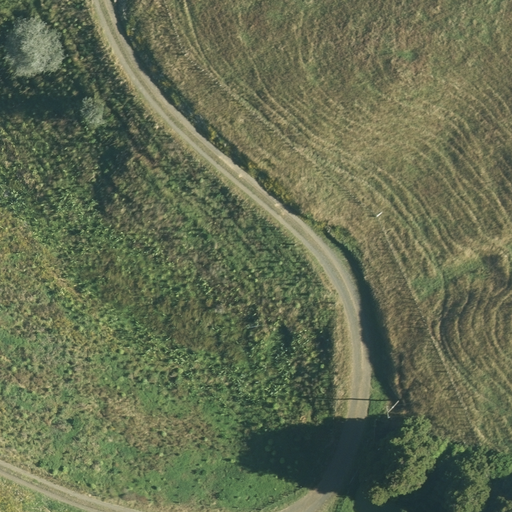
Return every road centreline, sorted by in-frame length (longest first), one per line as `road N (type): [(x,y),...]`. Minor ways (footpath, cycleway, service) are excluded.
road 1 (track): [(107,0),(131,63),(358,276),(359,409),(303,500),(244,511)]
road 2 (track): [(123,511),(0,458)]
